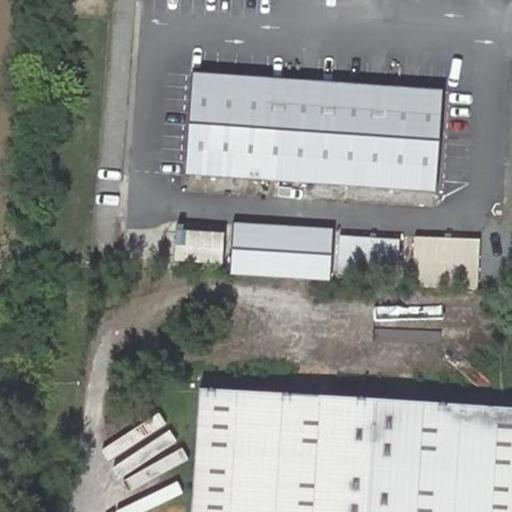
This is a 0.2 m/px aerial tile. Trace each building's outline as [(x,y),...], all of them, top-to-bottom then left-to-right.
[(442,90),(190,74),(184,176),(436,191),(442,90)] [(330,280),(333,229),(232,223),(229,273),(330,280)] [(221,265),(223,235),(175,231),(173,262),(221,265)] [(105,262),(105,235),(95,235),(95,261),(105,262)] [(399,239),(339,235),(337,272),(397,275),(399,239)] [(482,239),(415,235),(412,284),(479,289),(482,239)] [(511,511),(511,411),(197,391),(189,511),(511,511)]
